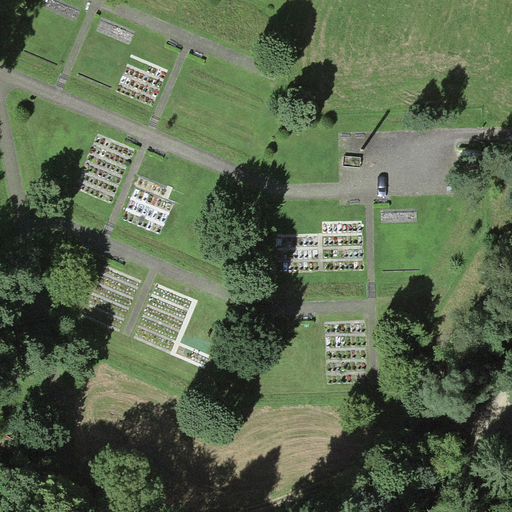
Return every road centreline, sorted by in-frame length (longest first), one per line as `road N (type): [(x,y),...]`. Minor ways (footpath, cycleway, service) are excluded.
road 1 (track): [(511,451),(473,423),(426,426),(240,496),(111,501),(37,461),(15,470),(0,463)]
road 2 (track): [(434,511),(511,338)]
